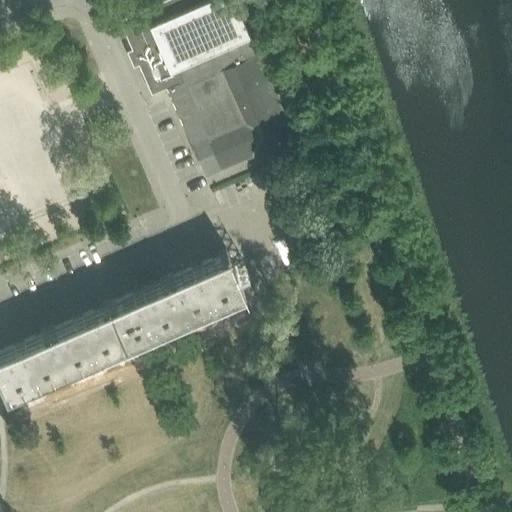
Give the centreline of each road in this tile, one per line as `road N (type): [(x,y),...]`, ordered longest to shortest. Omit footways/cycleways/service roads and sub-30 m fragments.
road 1 (residential): [(88,0),(189,236)]
road 2 (residential): [(189,236),(0,317)]
